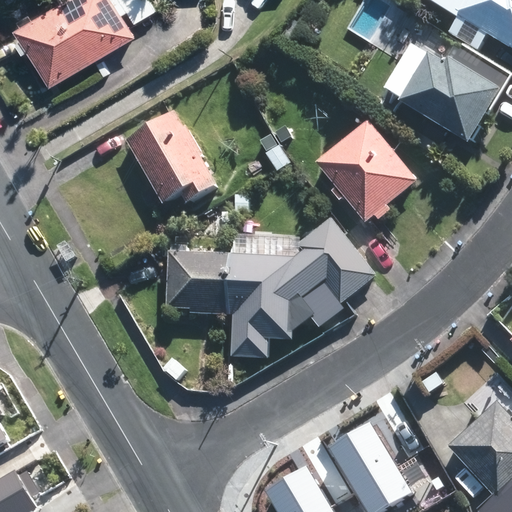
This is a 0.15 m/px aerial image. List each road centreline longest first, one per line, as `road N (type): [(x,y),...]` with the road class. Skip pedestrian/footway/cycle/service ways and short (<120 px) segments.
road 1 (residential): [(153,486),(443,302),(511,222)]
road 2 (residential): [(153,486),(21,255)]
